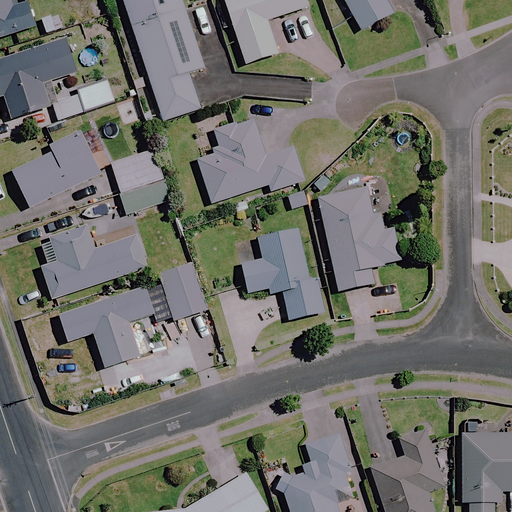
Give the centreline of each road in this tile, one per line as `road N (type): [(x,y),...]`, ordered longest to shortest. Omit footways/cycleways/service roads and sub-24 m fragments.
road 1 (residential): [(21,468),(368,357),(461,356)]
road 2 (residential): [(461,356),(457,84)]
